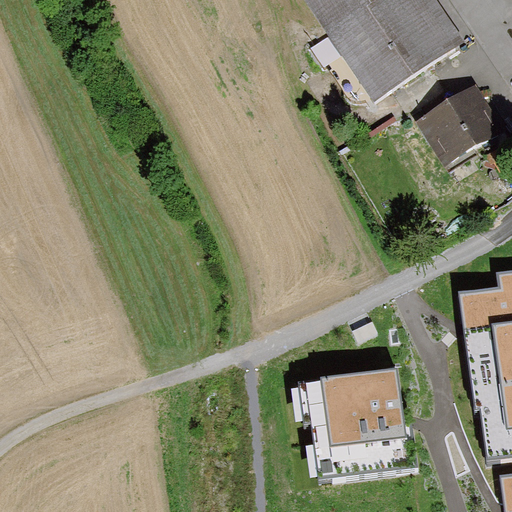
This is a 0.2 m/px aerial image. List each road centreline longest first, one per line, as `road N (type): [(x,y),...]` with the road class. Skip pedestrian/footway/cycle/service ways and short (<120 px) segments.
road 1 (track): [(511,224),(278,342),(209,366)]
road 2 (track): [(209,366),(15,433),(0,447)]
